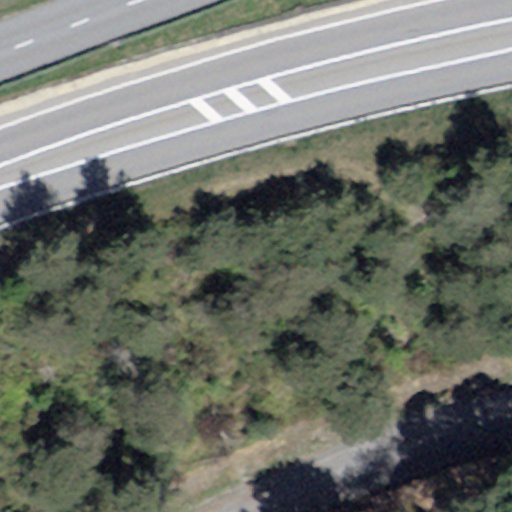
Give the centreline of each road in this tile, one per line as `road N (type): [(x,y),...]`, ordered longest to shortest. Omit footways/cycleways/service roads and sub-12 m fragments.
road 1 (secondary): [(0,178),(343,77),(511,41)]
road 2 (unclassified): [(268,511),(511,422)]
road 3 (tertiary): [(0,48),(127,0)]
